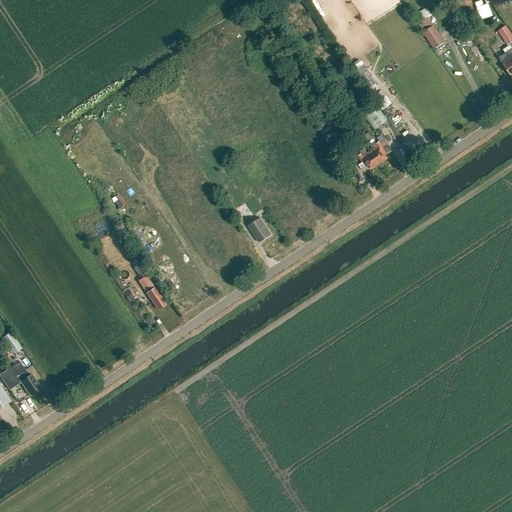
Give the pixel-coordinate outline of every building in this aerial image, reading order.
[(480,0),(474,2),(480,19),(491,15),(487,3),(482,4),(480,0)] [(433,25),(428,18),(419,24),(424,32),(423,32),(434,49),(445,42),(434,25),(433,25)] [(508,45),(511,41),(511,34),(506,25),(498,30),(508,45)] [(511,76),(511,75),(511,49),(499,58),(511,76)] [(353,68),(362,65),(360,59),(351,63),(353,68)] [(367,71),(361,76),(369,88),(376,84),(367,71)] [(376,101),(381,110),(391,104),(385,95),(376,101)] [(375,130),(388,121),(376,104),(363,114),(375,130)] [(338,145),(345,140),(339,130),(331,135),(338,145)] [(364,134),(360,137),(356,140),(360,146),(369,140),(364,134)] [(370,151),(378,164),(387,158),(385,156),(384,155),(391,151),(390,149),(388,146),(383,149),(379,142),(376,144),(375,142),(370,145),(372,149),(370,151)] [(342,158),(347,155),(340,145),(336,148),(342,158)] [(378,164),(370,151),(367,153),(364,149),(359,152),(361,154),(358,156),(362,163),(359,165),(361,169),(365,166),(366,168),(368,167),(370,169),(378,164)] [(261,242),(273,234),(261,217),(249,225),(261,242)] [(133,268),(141,280),(147,276),(139,264),(133,268)] [(158,310),(165,304),(147,276),(141,280),(139,282),(158,310)] [(13,354),(22,348),(11,331),(2,337),(13,354)] [(28,376),(19,363),(12,368),(11,368),(0,375),(10,390),(21,382),(29,395),(40,388),(31,375),(28,376)] [(0,407),(11,401),(0,384),(0,407)]
